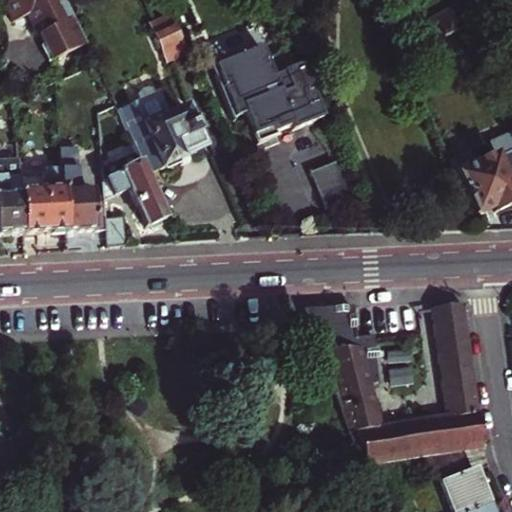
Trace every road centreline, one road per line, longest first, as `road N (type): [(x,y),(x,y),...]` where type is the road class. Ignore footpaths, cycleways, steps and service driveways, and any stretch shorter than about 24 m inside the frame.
road 1 (tertiary): [(0,289),(479,267)]
road 2 (residential): [(479,267),(511,464)]
